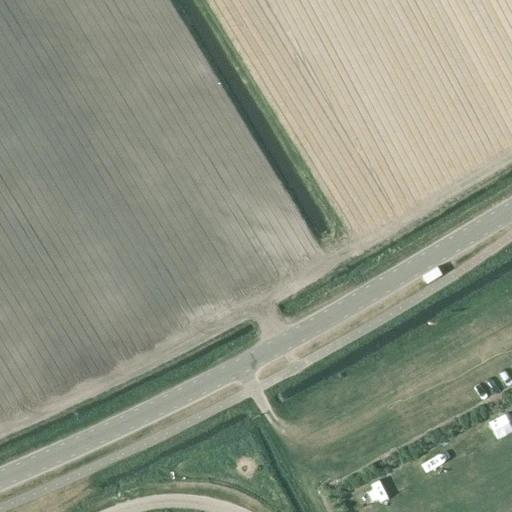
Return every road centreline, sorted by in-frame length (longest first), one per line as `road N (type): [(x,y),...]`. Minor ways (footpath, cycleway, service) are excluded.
road 1 (tertiary): [(0,482),(190,399),(511,213)]
road 2 (track): [(511,339),(309,434),(277,421),(246,367)]
road 3 (track): [(109,511),(127,502),(191,496),(228,511)]
